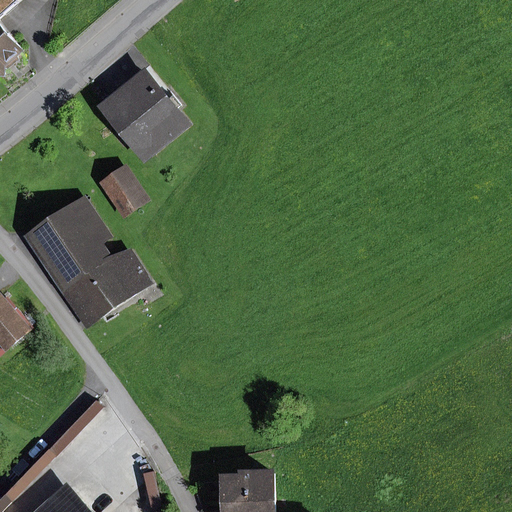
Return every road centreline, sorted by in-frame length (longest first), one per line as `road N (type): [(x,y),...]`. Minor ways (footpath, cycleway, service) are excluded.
road 1 (residential): [(0,232),(184,489),(191,511)]
road 2 (residential): [(0,143),(157,0)]
